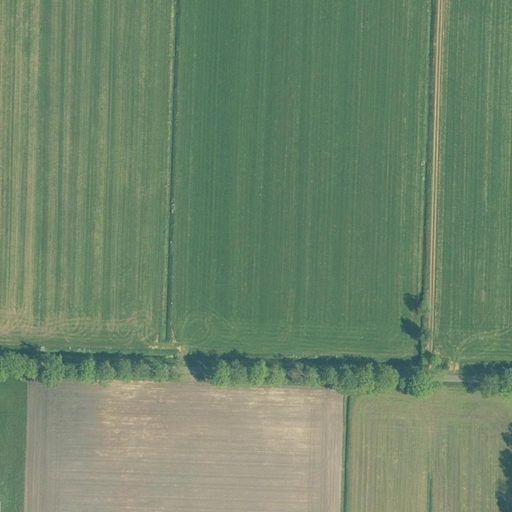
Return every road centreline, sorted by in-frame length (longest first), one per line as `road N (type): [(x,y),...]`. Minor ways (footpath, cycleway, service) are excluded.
road 1 (unclassified): [(511,379),(0,365)]
road 2 (track): [(424,377),(436,0)]
